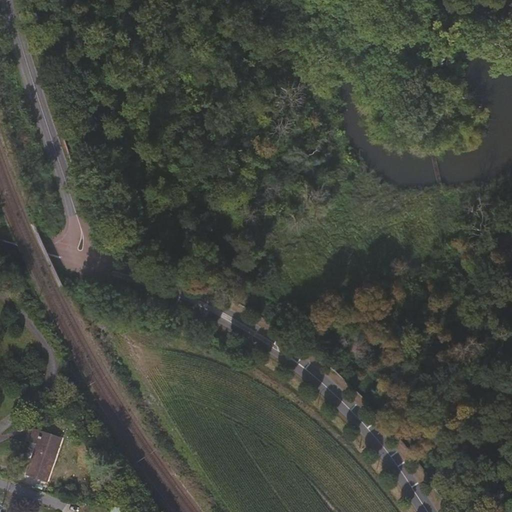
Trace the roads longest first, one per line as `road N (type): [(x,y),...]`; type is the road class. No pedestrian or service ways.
road 1 (tertiary): [(131,278),(212,308),(301,363),(369,431),(428,511)]
road 2 (residential): [(8,0),(78,210),(77,263)]
road 3 (unclassified): [(0,292),(31,322),(44,355),(41,378),(0,424)]
